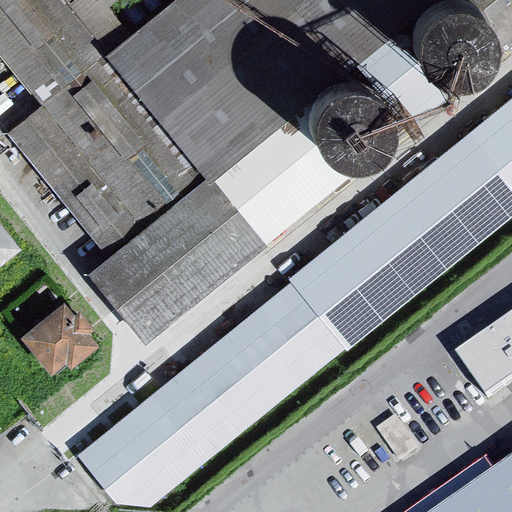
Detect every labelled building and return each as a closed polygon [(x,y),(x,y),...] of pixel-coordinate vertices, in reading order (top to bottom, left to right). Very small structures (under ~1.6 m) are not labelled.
[(511,0),(0,0),(0,31),(61,106),(26,135),(125,255),(96,279),(118,307),(145,339),(511,38),(511,0)] [(511,103),(93,445),(80,456),(121,508),(150,509),(511,218),(511,103)] [(0,270),(23,252),(0,223),(0,270)] [(64,302),(21,337),(54,376),(69,364),(74,369),(100,348),(90,335),(97,330),(81,311),(75,315),(64,302)] [(511,309),(456,349),(486,393),(511,374),(511,309)] [(511,511),(511,463),(443,511),(511,511)]
